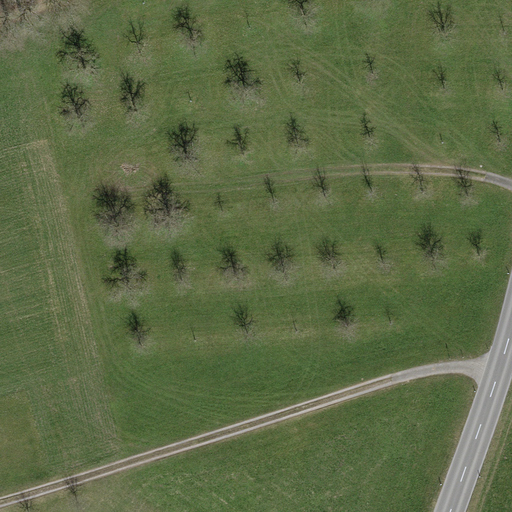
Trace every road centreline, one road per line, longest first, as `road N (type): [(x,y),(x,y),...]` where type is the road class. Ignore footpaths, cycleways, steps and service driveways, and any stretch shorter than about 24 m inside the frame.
road 1 (track): [(0,503),(409,374),(500,369)]
road 2 (track): [(511,184),(383,169),(256,179)]
road 3 (tertiary): [(451,511),(511,329)]
